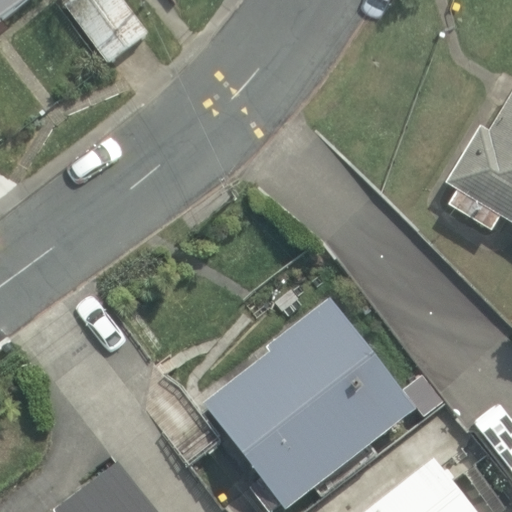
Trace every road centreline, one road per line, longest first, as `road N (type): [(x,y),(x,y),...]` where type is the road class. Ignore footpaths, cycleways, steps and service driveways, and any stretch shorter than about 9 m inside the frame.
road 1 (residential): [(255,115),(488,397),(511,394)]
road 2 (residential): [(0,315),(255,115)]
road 3 (residential): [(255,115),(336,0)]
